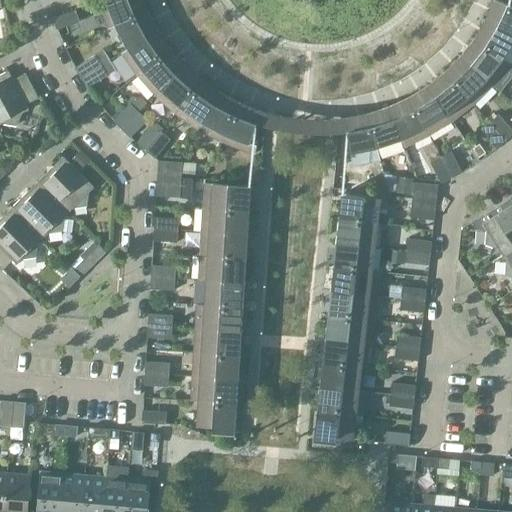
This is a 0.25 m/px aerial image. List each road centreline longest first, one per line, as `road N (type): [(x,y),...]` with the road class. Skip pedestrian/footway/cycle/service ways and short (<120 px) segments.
road 1 (residential): [(129,334),(137,173),(85,121)]
road 2 (residential): [(441,349),(454,199),(511,163)]
road 3 (residential): [(85,121),(43,42),(32,0)]
road 4 (residential): [(129,334),(9,325)]
